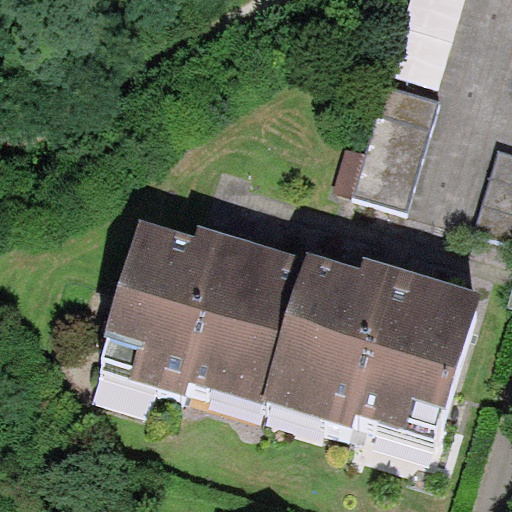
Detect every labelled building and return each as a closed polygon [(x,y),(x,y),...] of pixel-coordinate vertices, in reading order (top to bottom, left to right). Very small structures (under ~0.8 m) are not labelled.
[(466,0),(412,0),(390,76),(440,91),(466,0)] [(440,104),(385,88),(366,154),(352,201),(408,217),(440,104)] [(352,201),(366,154),(346,148),(332,195),(352,201)] [(511,154),(499,151),(474,233),(511,243),(511,154)] [(193,234),(138,217),(102,337),(111,339),(102,369),(184,394),(187,382),(261,404),(262,399),(307,254),(304,253),(211,225),(197,221),(193,234)] [(305,250),(304,253),(307,254),(262,399),(351,426),(354,415),(435,440),(481,292),(393,265),(362,255),(359,267),(305,250)]
